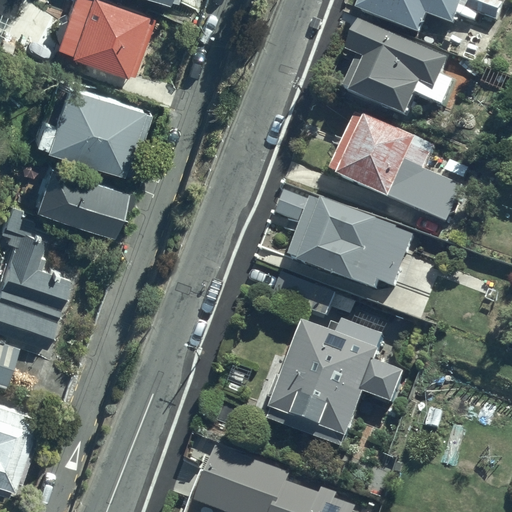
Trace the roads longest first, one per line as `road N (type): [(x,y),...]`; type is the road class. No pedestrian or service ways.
road 1 (residential): [(107,511),(307,0)]
road 2 (residential): [(53,511),(227,0)]
